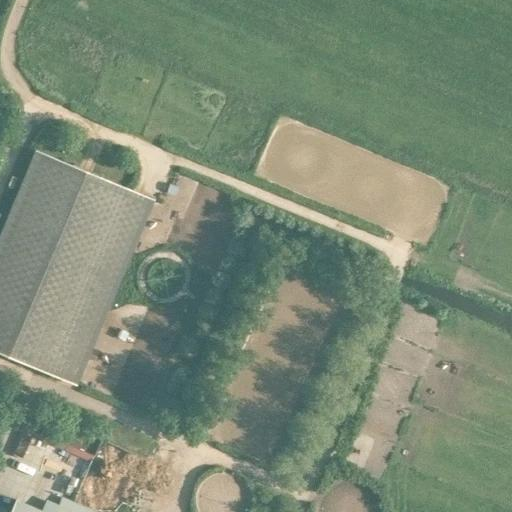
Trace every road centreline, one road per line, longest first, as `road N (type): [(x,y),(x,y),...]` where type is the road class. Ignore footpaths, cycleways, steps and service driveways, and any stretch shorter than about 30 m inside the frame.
road 1 (unknown): [(34,104),(380,245),(398,260),(316,482),(297,493),(0,368)]
road 2 (unknown): [(27,115),(34,104),(9,67),(6,38),(20,0)]
